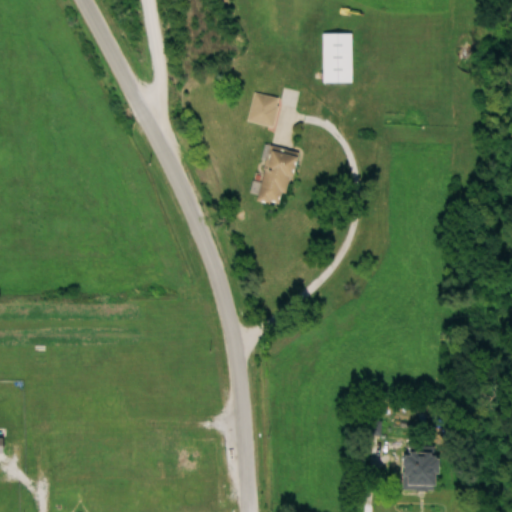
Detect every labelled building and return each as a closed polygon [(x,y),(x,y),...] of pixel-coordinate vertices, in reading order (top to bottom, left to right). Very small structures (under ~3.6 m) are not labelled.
[(272,0),(272,37),(298,37),(297,0),(272,0)] [(324,84),(354,84),(354,35),(324,35),(324,84)] [(277,97),(252,96),(251,123),(276,124),(277,97)] [(300,153),(271,146),(258,201),(287,208),(300,153)] [(368,436),(381,436),(381,421),(368,421),(368,436)] [(67,434),(67,484),(135,484),(135,434),(67,434)] [(405,453),(405,490),(440,490),(440,453),(405,453)]
